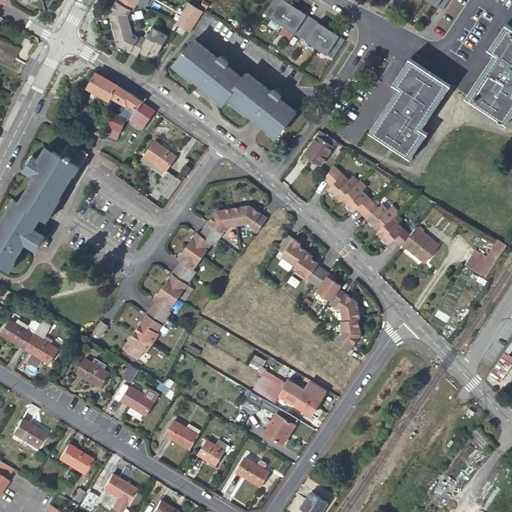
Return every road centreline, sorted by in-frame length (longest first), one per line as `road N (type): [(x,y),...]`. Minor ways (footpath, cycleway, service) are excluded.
road 1 (tertiary): [(406,315),(268,181),(64,41)]
road 2 (residential): [(0,374),(226,511)]
road 3 (residential): [(272,511),(406,315)]
road 4 (residential): [(335,0),(447,60),(489,0)]
road 5 (tertiary): [(511,424),(406,315)]
road 6 (tertiary): [(64,41),(0,164)]
